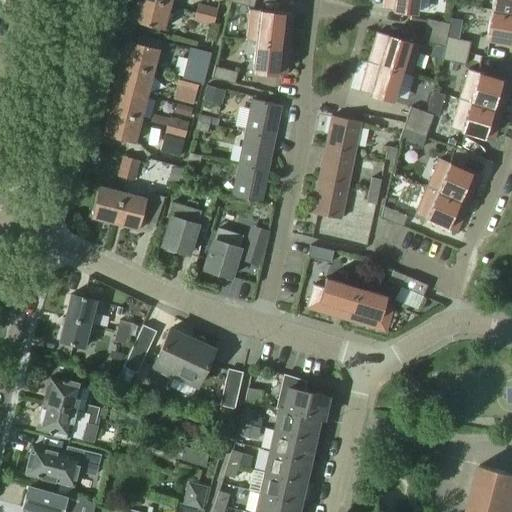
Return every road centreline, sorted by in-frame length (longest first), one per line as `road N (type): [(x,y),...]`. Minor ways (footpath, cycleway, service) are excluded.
road 1 (residential): [(258,328),(303,145),(314,0)]
road 2 (tertiary): [(41,236),(102,0)]
road 3 (residential): [(258,328),(41,236)]
road 4 (residential): [(511,134),(459,266),(455,322)]
road 5 (tertiary): [(0,400),(41,236)]
road 6 (residential): [(367,359),(332,511)]
